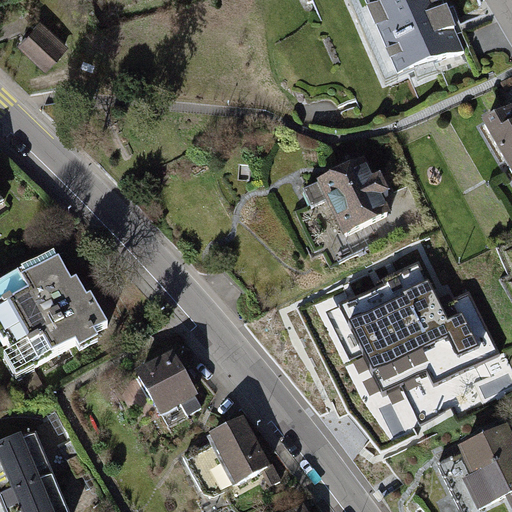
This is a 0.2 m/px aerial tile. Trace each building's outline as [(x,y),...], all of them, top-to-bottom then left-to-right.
[(365,0),(363,1),(399,84),(466,55),(442,0),(365,0)] [(16,41),(46,70),(68,47),(38,18),(16,41)] [(511,109),(482,125),(511,179),(511,109)] [(364,162),(319,184),(346,241),(393,218),(384,199),(390,196),(381,177),(373,180),(364,162)] [(55,259),(0,290),(0,329),(15,356),(3,362),(16,385),(109,331),(84,288),(75,293),(55,259)] [(385,288),(328,316),(351,363),(364,357),(383,396),(428,374),(434,386),(498,355),(469,296),(440,310),(419,267),(383,284),(385,288)] [(183,353),(140,375),(164,422),(207,400),(183,353)] [(242,419),(204,438),(231,491),(269,472),(242,419)] [(511,438),(508,429),(459,450),(483,509),(511,497),(511,438)] [(67,511),(35,435),(0,449),(0,507),(2,511),(67,511)]
